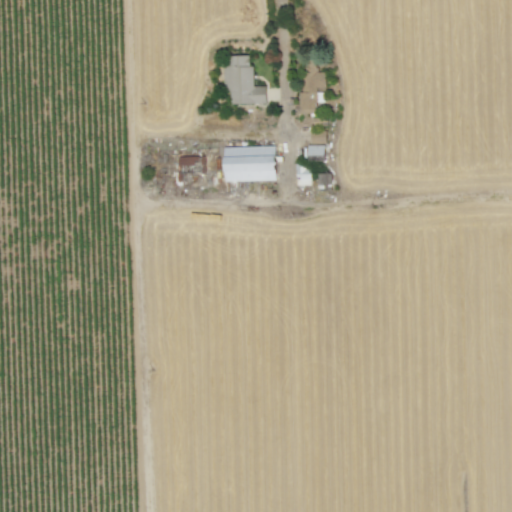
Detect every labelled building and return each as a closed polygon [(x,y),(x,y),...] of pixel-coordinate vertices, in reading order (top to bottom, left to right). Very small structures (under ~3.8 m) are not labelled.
[(266,86),(252,86),(251,56),(223,56),(224,92),(230,92),(230,104),(266,103),(266,86)] [(325,69),(298,70),(300,110),(317,110),(316,91),(325,90),(325,69)] [(310,132),(311,143),(326,143),(326,132),(310,132)] [(275,146),(224,147),(224,181),(276,180),(275,146)] [(311,185),(310,170),(297,171),(298,185),(311,185)]
